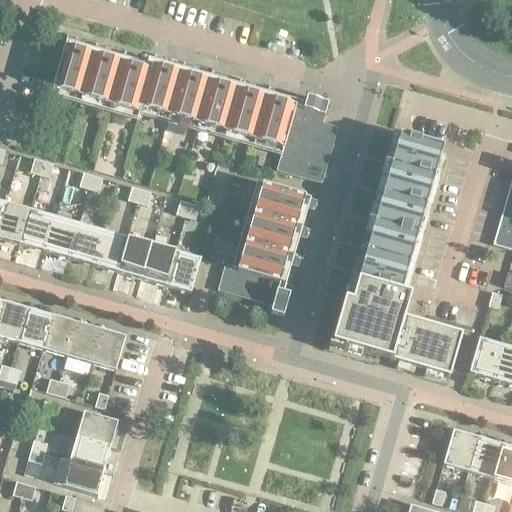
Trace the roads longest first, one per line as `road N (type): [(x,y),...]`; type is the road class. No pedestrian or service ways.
road 1 (residential): [(303,73),(48,0)]
road 2 (residential): [(117,511),(169,323)]
